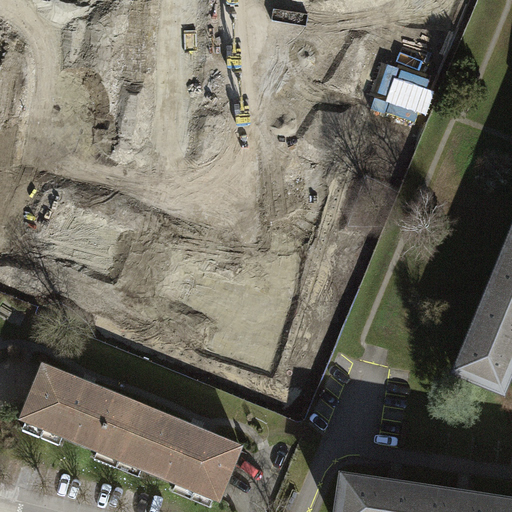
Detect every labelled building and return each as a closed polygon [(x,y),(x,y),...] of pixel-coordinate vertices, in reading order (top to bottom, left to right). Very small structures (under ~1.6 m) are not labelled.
[(21,70),(81,78),(82,72),(91,73),(93,58),(84,57),(86,44),(76,43),(77,25),(88,26),(89,15),(126,19),(127,7),(147,9),(148,0),(24,0),(23,19),(29,20),(27,36),(26,36),(21,70)] [(154,0),(144,167),(200,171),(210,0),(154,0)] [(276,64),(274,75),(335,85),(341,50),(340,50),(341,32),(347,32),(350,0),(236,0),(240,0),(239,11),(283,15),(282,25),(295,26),(292,43),(280,41),(278,49),(270,48),(267,63),(276,64)] [(0,107),(8,43),(0,41),(0,107)] [(81,78),(21,70),(16,105),(22,106),(20,121),(19,121),(12,155),(24,157),(13,219),(23,221),(20,240),(68,248),(71,230),(82,232),(88,199),(98,200),(100,190),(118,193),(126,151),(109,149),(110,147),(72,140),(74,131),(63,129),(66,112),(76,113),(77,105),(86,106),(88,91),(80,90),(81,78)] [(267,114),(257,159),(315,173),(323,140),(322,139),(325,119),(329,119),(335,85),(274,75),(273,81),(265,80),(262,95),(270,96),(267,114)] [(307,207),(315,173),(257,159),(255,165),(246,163),(243,177),(252,180),(248,193),(258,195),(255,211),(243,208),(241,217),(206,206),(206,207),(190,202),(177,243),(195,248),(191,258),(201,261),(191,294),(201,297),(195,315),(242,329),(248,312),(258,315),(277,255),(288,258),(299,225),(298,225),(302,206),(307,207)] [(499,390),(511,357),(511,218),(449,370),(499,390)] [(39,365),(17,418),(215,498),(237,445),(39,365)] [(511,511),(511,501),(339,475),(333,511),(511,511)]
